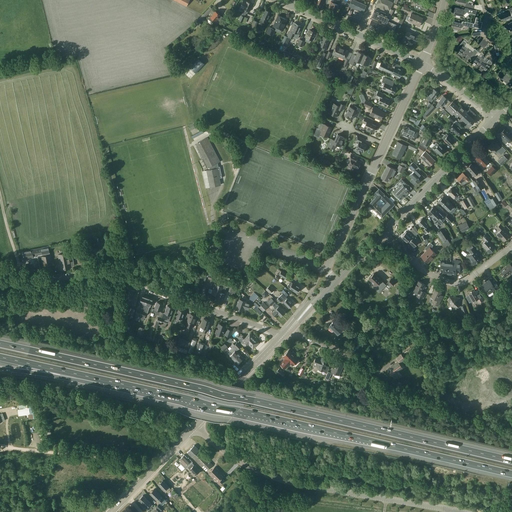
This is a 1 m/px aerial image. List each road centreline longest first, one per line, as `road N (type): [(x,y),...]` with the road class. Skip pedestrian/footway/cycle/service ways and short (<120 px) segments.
road 1 (motorway): [(511,460),(0,344)]
road 2 (motorway): [(97,378),(511,474)]
road 3 (residential): [(284,335),(122,277),(0,286)]
road 4 (tertiary): [(457,511),(274,478),(195,426)]
road 5 (unclassified): [(463,413),(420,406),(350,356),(286,332)]
road 6 (tertiary): [(383,232),(496,117)]
road 7 (unclassified): [(156,466),(0,446)]
road 8 (unclassified): [(509,248),(455,284),(417,266),(383,232)]
road 9 (tertiary): [(334,282),(326,270),(384,145)]
road 10 (tertiary): [(195,426),(284,335)]
